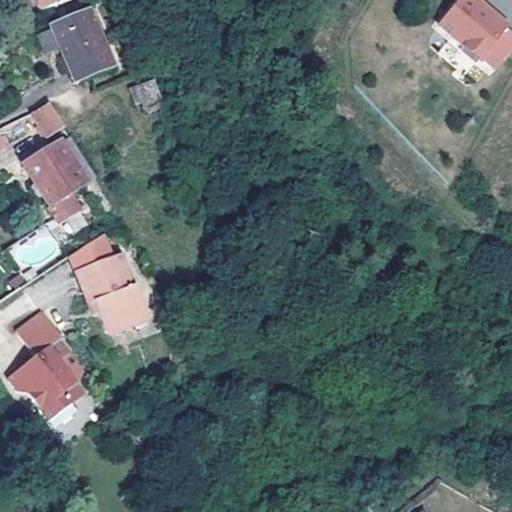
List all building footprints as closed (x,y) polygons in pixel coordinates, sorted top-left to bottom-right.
[(35,0),(41,12),(65,0),(35,0)] [(475,0),(460,0),(450,12),(440,25),(480,59),(507,27),(475,0)] [(460,0),(451,0),(445,8),(450,12),(460,0)] [(113,66),(89,11),(48,28),(58,50),(61,48),(77,83),(113,66)] [(413,50),(390,69),(406,89),(429,69),(413,50)] [(132,86),(141,113),(164,106),(155,78),(132,86)] [(48,106),(31,115),(46,136),(62,128),(48,106)] [(0,150),(8,146),(0,129),(0,150)] [(61,143),(23,167),(50,208),(49,211),(58,225),(61,225),(80,212),(68,196),(86,184),(61,143)] [(7,248),(22,273),(60,250),(45,225),(7,248)] [(85,302),(92,300),(98,315),(104,332),(111,333),(148,320),(136,286),(131,288),(109,230),(68,258),(85,302)] [(98,315),(92,300),(85,302),(91,318),(98,315)] [(72,351),(41,312),(15,332),(36,358),(7,379),(17,393),(26,395),(47,421),(72,402),(65,393),(77,384),(59,361),(72,351)] [(84,394),(77,384),(65,393),(72,402),(84,394)]
